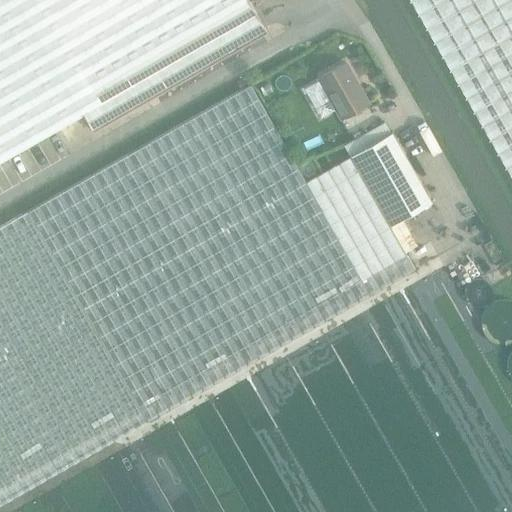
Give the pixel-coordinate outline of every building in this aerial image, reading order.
[(0,0),(0,160),(83,114),(91,129),(113,116),(265,30),(248,0),(0,0)] [(511,0),(412,0),(511,174),(511,0)] [(316,82),(304,89),(315,108),(327,101),(339,120),(366,105),(343,64),(315,79),(316,82)] [(267,84),(259,88),(264,96),(271,91),(267,84)] [(0,507),(414,270),(389,226),(349,157),(304,183),(248,86),(0,226),(0,507)] [(391,133),(349,157),(389,226),(431,202),(391,133)]
